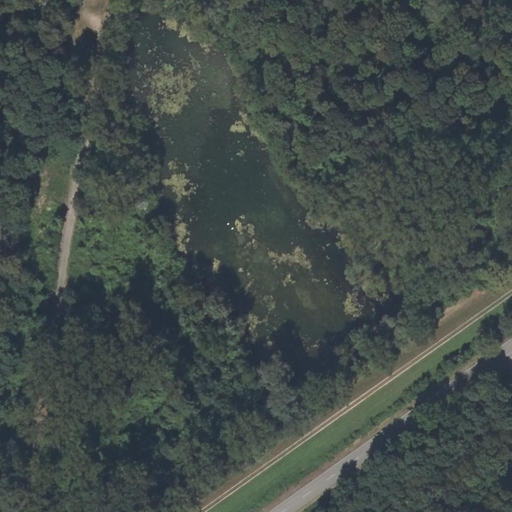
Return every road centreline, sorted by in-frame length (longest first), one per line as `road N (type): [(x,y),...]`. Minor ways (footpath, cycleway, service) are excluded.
road 1 (track): [(21,511),(85,144),(102,4),(90,0)]
road 2 (track): [(197,511),(511,294)]
road 3 (tertiary): [(511,350),(286,511)]
